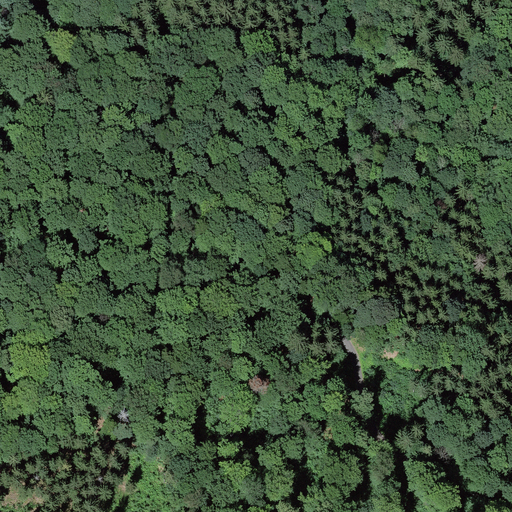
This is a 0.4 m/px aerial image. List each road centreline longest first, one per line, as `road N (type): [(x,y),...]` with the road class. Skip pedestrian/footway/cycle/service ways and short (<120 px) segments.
road 1 (track): [(0,200),(130,230),(329,324),(346,340),(377,434),(505,511)]
road 2 (track): [(289,0),(333,100),(352,181),(511,305)]
